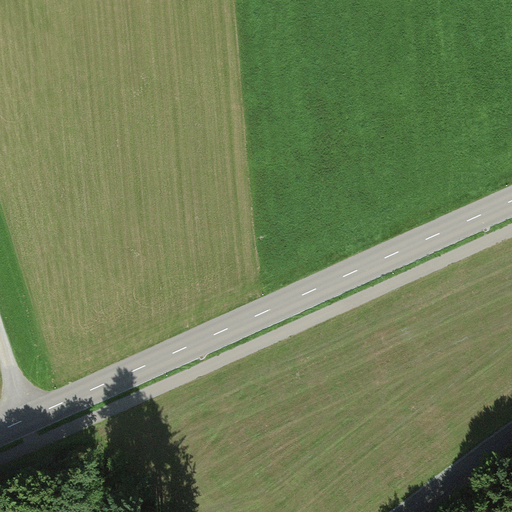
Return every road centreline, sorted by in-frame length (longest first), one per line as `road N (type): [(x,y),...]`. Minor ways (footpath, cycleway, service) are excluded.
road 1 (tertiary): [(511,202),(0,431)]
road 2 (unclassified): [(511,433),(404,511)]
